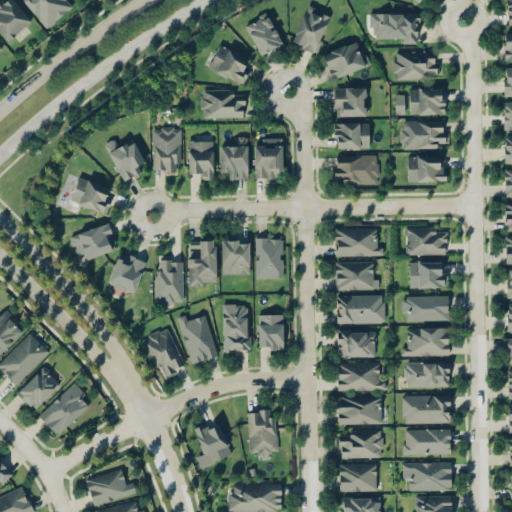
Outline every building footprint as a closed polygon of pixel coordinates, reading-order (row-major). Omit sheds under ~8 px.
[(0,0),(0,32),(6,40),(30,20),(14,0),(0,0)] [(20,0),(49,27),(73,2),(70,0),(20,0)] [(290,42),(315,52),(329,15),(305,5),(290,42)] [(378,41),(418,41),(418,12),(367,12),(367,31),(378,31),(378,41)] [(261,54),(282,42),(265,13),(244,25),(261,54)] [(511,31),(503,31),(503,58),(511,58),(511,31)] [(367,63),(357,38),(321,53),(331,78),(367,63)] [(242,82),(251,58),(217,44),(208,68),(242,82)] [(435,49),(392,49),(392,77),(435,77),(435,49)] [(502,93),(511,93),(511,66),(502,66),(502,93)] [(365,114),(365,86),(332,86),(332,114),(365,114)] [(442,112),(442,87),(408,87),(408,112),(442,112)] [(200,116),(243,116),(243,88),(200,88),(200,116)] [(394,114),(404,113),(404,94),(394,94),(394,114)] [(511,99),(502,99),(502,127),(511,127),(511,99)] [(400,147),(444,147),(444,119),(400,119),(400,147)] [(368,121),(332,121),(332,146),(368,146),(368,121)] [(180,169),(180,125),(152,125),(152,169),(180,169)] [(502,160),(511,160),(511,134),(502,134),(502,160)] [(246,136),(230,136),(230,146),(220,146),(220,176),(246,176),(246,136)] [(281,137),(253,137),(253,176),(281,176),(281,137)] [(133,140),(118,145),(116,139),(106,142),(119,179),(140,172),(136,161),(140,160),(133,140)] [(212,139),(187,139),(187,177),(212,177),(212,139)] [(377,181),(377,154),(333,154),(333,181),(377,181)] [(406,154),(406,179),(444,179),(444,161),(436,161),(436,154),(406,154)] [(511,167),(503,167),(503,195),(511,195),(511,167)] [(104,211),(113,188),(77,175),(69,199),(104,211)] [(502,228),(511,228),(511,201),(502,201),(502,228)] [(69,235),(72,244),(81,241),(86,257),(115,247),(107,222),(69,235)] [(445,253),(445,225),(403,225),(403,253),(445,253)] [(333,255),(379,255),(379,226),(333,226),(333,255)] [(511,234),(503,234),(503,263),(511,263),(511,234)] [(253,236),(253,276),(283,276),(283,236),(253,236)] [(220,238),(220,272),(248,272),(248,238),(220,238)] [(187,284),(215,284),(215,239),(187,239),(187,284)] [(131,292),(144,260),(120,250),(107,282),(131,292)] [(182,302),(182,258),(154,258),(154,302),(182,302)] [(334,288),(376,288),(376,260),(334,260),(334,288)] [(445,261),(407,261),(407,285),(445,285),(445,261)] [(511,267),(503,267),(503,296),(511,296),(511,267)] [(383,293),(335,293),(335,322),(383,322),(383,293)] [(447,293),(401,293),(401,319),(447,319),(447,293)] [(222,350),(249,350),(249,302),(222,302),(222,350)] [(0,313),(0,351),(24,328),(5,308),(0,313)] [(217,354),(206,315),(188,320),(186,313),(176,316),(190,362),(217,354)] [(282,347),(282,313),(257,313),(257,347),(282,347)] [(185,364),(165,325),(140,337),(159,376),(185,364)] [(447,354),(447,326),(409,326),(409,344),(400,344),(400,354),(447,354)] [(335,329),(335,355),(374,355),(374,329),(335,329)] [(0,359),(0,369),(15,384),(48,350),(29,331),(0,359)] [(382,361),(335,361),(335,390),(382,390),(382,361)] [(447,361),(403,361),(403,385),(447,385),(447,361)] [(16,391),(33,408),(59,382),(41,365),(16,391)] [(85,393),(72,380),(38,414),(57,434),(86,405),(80,398),(85,393)] [(448,393),(400,393),(400,421),(448,421),(448,393)] [(336,423),(379,423),(379,394),(336,394),(336,423)] [(248,453),(276,451),(274,407),(246,409),(248,453)] [(230,453),(218,418),(194,426),(205,461),(230,453)] [(401,453),(449,453),(449,427),(401,427),(401,453)] [(338,429),(338,456),(381,456),(381,429),(338,429)] [(0,480),(10,470),(0,460),(0,480)] [(450,489),(450,460),(401,460),(401,479),(410,479),(410,489),(450,489)] [(338,461),(338,489),(374,489),(374,461),(338,461)] [(85,478),(92,503),(127,493),(120,468),(85,478)] [(227,491),(227,510),(280,510),(280,482),(234,482),(234,491),(227,491)] [(0,511),(30,511),(33,511),(22,485),(0,494),(0,511)] [(450,511),(450,494),(417,494),(417,503),(409,503),(409,511),(450,511)] [(338,511),(379,511),(379,495),(338,495),(338,511)] [(144,511),(143,506),(133,509),(131,500),(94,509),(94,511),(144,511)]
